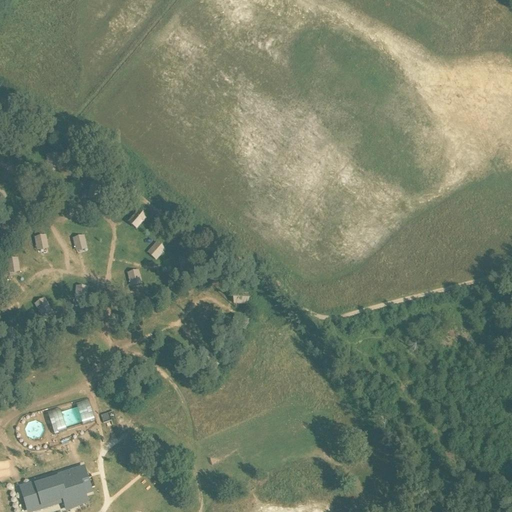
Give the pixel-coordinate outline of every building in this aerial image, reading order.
[(47,155),(49,169),(60,168),(58,154),(47,155)] [(89,198),(100,201),(105,186),(94,183),(89,198)] [(140,211),(130,223),(138,230),(148,219),(140,211)] [(74,238),(76,252),(87,250),(85,236),(74,238)] [(36,238),(37,251),(49,250),(48,237),(36,238)] [(147,253),(156,261),(166,250),(157,242),(147,253)] [(191,268),(189,257),(179,259),(181,270),(191,268)] [(130,287),(142,286),(140,271),(128,272),(130,287)] [(76,286),(76,300),(87,301),(88,286),(76,286)] [(41,315),(51,309),(46,298),(35,304),(41,315)] [(88,400),(48,413),(55,436),(95,423),(88,400)] [(29,511),(65,500),(67,507),(85,501),(83,494),(90,492),(83,471),(22,490),(29,511)]
